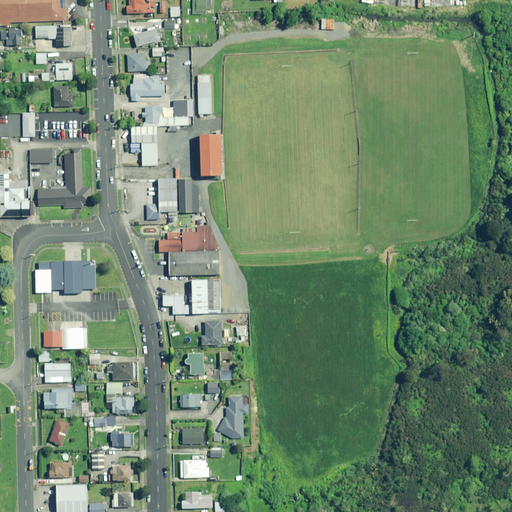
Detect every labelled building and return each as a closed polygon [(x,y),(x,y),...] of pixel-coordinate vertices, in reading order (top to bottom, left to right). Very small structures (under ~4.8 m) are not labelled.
[(63,0),(0,0),(0,24),(64,21),(63,0)] [(144,3),(144,0),(128,0),(129,6),(127,6),(127,13),(154,13),(154,0),(156,0),(146,0),(147,0),(149,0),(149,3),(144,3)] [(192,0),(192,14),(206,14),(206,9),(211,10),(211,0),(192,0)] [(180,17),(180,7),(171,7),(170,17),(180,17)] [(175,28),(174,21),(164,21),(165,29),(175,28)] [(71,46),(71,28),(58,28),(58,27),(36,27),(36,38),(48,38),(48,39),(56,39),(56,46),(71,46)] [(160,41),(157,29),(155,29),(154,27),(147,29),(148,31),(134,35),(137,47),(160,41)] [(23,45),(22,30),(1,31),(1,41),(6,40),(7,45),(23,45)] [(162,56),(162,48),(152,48),(153,56),(162,56)] [(36,64),(46,64),(46,57),(51,57),(51,53),(36,54),(36,64)] [(145,71),(145,54),(127,54),(128,71),(145,71)] [(72,63),(56,63),(56,67),(53,67),(53,80),(72,80),(72,63)] [(150,76),(150,75),(133,75),(134,84),(131,84),(131,101),(139,101),(139,96),(164,96),(164,84),(159,84),(159,76),(150,76)] [(208,76),(193,76),(194,114),(209,113),(208,76)] [(54,106),(72,106),(72,93),(70,93),(70,86),(54,87),(54,106)] [(34,113),(23,113),(23,141),(33,141),(33,137),(34,137),(34,113)] [(154,127),(127,127),(128,145),(136,145),(155,144),(154,127)] [(213,137),(193,137),(194,180),(215,179),(213,137)] [(155,166),(155,144),(136,145),(137,166),(155,166)] [(52,162),(51,150),(30,150),(30,162),(52,162)] [(35,187),(36,206),(86,204),(85,187),(79,187),(77,153),(61,154),(63,186),(35,187)] [(10,173),(1,173),(3,217),(32,215),(31,183),(10,184),(10,173)] [(174,177),(153,178),(154,214),(175,214),(174,177)] [(191,183),(191,179),(179,180),(180,213),(201,212),(201,208),(198,208),(198,187),(191,183)] [(206,216),(197,216),(197,225),(206,226),(206,216)] [(181,233),(182,252),(216,251),(218,251),(218,242),(210,226),(197,227),(197,228),(181,228),(181,233)] [(182,252),(181,233),(167,233),(167,240),(159,240),(159,252),(169,252),(182,252)] [(217,252),(169,253),(170,276),(217,275),(217,252)] [(93,264),(38,263),(38,273),(45,273),(45,283),(51,283),(50,291),(93,292),(93,264)] [(204,282),(187,283),(188,314),(204,314),(204,309),(204,282)] [(215,282),(204,282),(204,309),(215,309),(215,282)] [(222,345),(221,321),(205,321),(205,336),(201,336),(201,345),(222,345)] [(62,347),(62,331),(44,331),(44,347),(62,347)] [(100,364),(100,354),(89,354),(89,364),(100,364)] [(203,374),(202,354),(188,354),(188,359),(185,359),(185,364),(190,364),(190,375),(203,374)] [(107,366),(107,372),(110,372),(110,374),(113,374),(113,380),(133,380),(133,363),(113,363),(113,366),(107,366)] [(71,382),(71,364),(45,364),(45,383),(71,382)] [(232,380),(232,371),(221,371),(221,380),(232,380)] [(86,382),(75,382),(75,391),(86,391),(86,382)] [(122,393),(122,383),(107,383),(106,402),(112,402),(112,414),(133,414),(133,398),(115,398),(115,393),(122,393)] [(44,393),(44,409),(58,408),(58,413),(64,413),(64,417),(89,416),(88,403),(74,403),(73,388),(52,388),(52,393),(44,393)] [(201,395),(180,394),(180,407),(201,407),(200,408),(208,408),(208,401),(200,401),(200,398),(201,395)] [(243,397),(229,397),(229,407),(226,407),(226,417),(224,418),(218,431),(232,438),(243,438),(244,414),(248,414),(249,404),(242,404),(243,397)] [(57,419),(50,441),(55,443),(55,445),(61,447),(69,424),(57,419)] [(203,443),(203,428),(182,429),(183,444),(203,443)] [(113,441),(112,446),(116,446),(115,450),(120,450),(120,446),(133,447),(134,434),(120,434),(120,431),(111,431),(111,441),(113,441)] [(104,469),(104,451),(91,452),(91,469),(104,469)] [(206,468),(206,460),(183,461),(184,478),(209,477),(208,467),(206,468)] [(50,462),(49,478),(67,478),(67,477),(72,477),(72,463),(50,462)] [(112,471),(110,471),(110,475),(112,475),(112,481),(132,481),(132,466),(113,465),(112,471)] [(88,511),(88,490),(58,491),(58,511),(88,511)] [(201,498),(201,492),(186,492),(186,501),(182,501),(182,509),(212,508),(212,498),(201,498)] [(134,494),(113,494),(113,507),(133,507),(134,494)] [(224,502),(215,502),(215,511),(224,511),(224,502)] [(104,511),(104,503),(90,504),(89,511),(104,511)]
